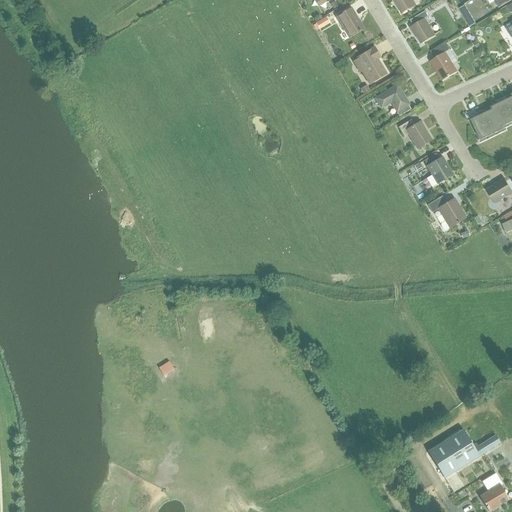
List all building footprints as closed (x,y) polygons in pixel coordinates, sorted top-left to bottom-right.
[(392,0),(401,14),(415,5),(412,0),(392,0)] [(443,0),(432,7),(435,11),(446,4),(443,0)] [(464,5),(458,9),(469,28),(476,24),(464,5)] [(350,38),(364,29),(351,8),(336,16),(350,38)] [(454,8),(449,11),(453,17),(457,15),(454,8)] [(414,33),(419,40),(421,45),(435,36),(428,25),(432,23),(425,11),(410,21),(413,26),(410,28),(413,34),(414,33)] [(326,18),(316,24),(320,29),(329,23),(326,18)] [(430,62),(442,81),(457,72),(445,53),(449,50),(445,43),(430,52),(434,59),(430,62)] [(358,59),(353,62),(357,69),(360,73),(361,72),(369,85),(372,83),(386,75),(377,59),(381,57),(374,47),(357,58),(358,59)] [(388,92),(377,99),(381,107),(390,102),(393,106),(399,116),(410,109),(407,104),(404,99),(406,99),(399,88),(397,89),(395,86),(387,91),(388,92)] [(365,87),(359,91),(362,96),(368,92),(365,87)] [(511,96),(502,102),(511,121),(511,96)] [(511,122),(511,121),(502,102),(491,107),(492,109),(493,109),(501,127),(502,127),(511,122)] [(492,109),(482,114),(492,135),(503,129),(502,127),(501,127),(493,109),(492,109)] [(492,135),(482,114),(471,120),(481,140),(492,135)] [(417,149),(431,140),(420,121),(414,125),(411,120),(398,127),(404,136),(408,133),(417,149)] [(436,153),(424,160),(432,175),(426,179),(431,187),(452,174),(442,157),(439,159),(436,153)] [(419,162),(414,165),(417,171),(423,167),(419,162)] [(486,191),(494,204),(511,192),(511,191),(504,178),(498,182),(499,183),(486,191)] [(438,209),(445,220),(441,223),(440,225),(443,229),(445,230),(449,227),(449,228),(466,218),(454,199),(446,204),(442,196),(427,205),(432,213),(438,209)] [(511,219),(502,225),(506,233),(511,230),(511,219)] [(168,362),(159,367),(163,375),(173,369),(168,362)] [(444,478),(500,443),(495,436),(478,447),(476,444),(473,446),(463,429),(428,451),(444,478)] [(487,492),(479,496),(488,511),(508,499),(500,486),(502,485),(495,474),(481,482),(487,492)]
